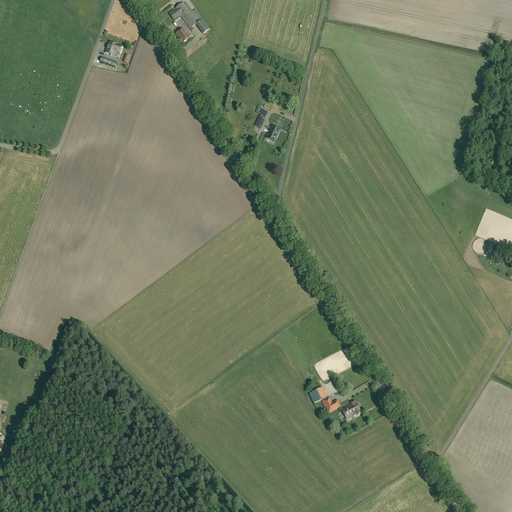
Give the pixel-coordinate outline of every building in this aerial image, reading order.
[(181,17),(190,29),(192,32),(194,30),(192,27),(196,25),(204,34),(210,29),(203,20),(195,9),(191,13),(183,3),(175,9),(169,14),(175,22),(181,17)] [(182,43),(190,38),(183,29),(176,34),(179,39),(178,40),(180,43),(182,42),(182,43)] [(122,47),(118,46),(119,46),(109,42),(105,54),(115,57),(116,52),(120,54),(122,47)] [(100,63),(115,69),(117,63),(102,57),(100,63)] [(255,126),(261,129),(268,113),(262,110),(255,126)] [(280,130),(272,127),(268,135),(267,139),(274,142),(276,139),(280,130)] [(323,388),(309,394),(314,404),(327,398),(323,388)] [(334,410),(332,404),(329,399),(323,402),(325,407),(326,407),(329,412),(334,410)] [(340,407),(337,401),(332,404),(334,410),(340,407)] [(356,404),(355,401),(351,403),(351,405),(341,410),(347,420),(357,414),(357,416),(361,414),(356,404)]
